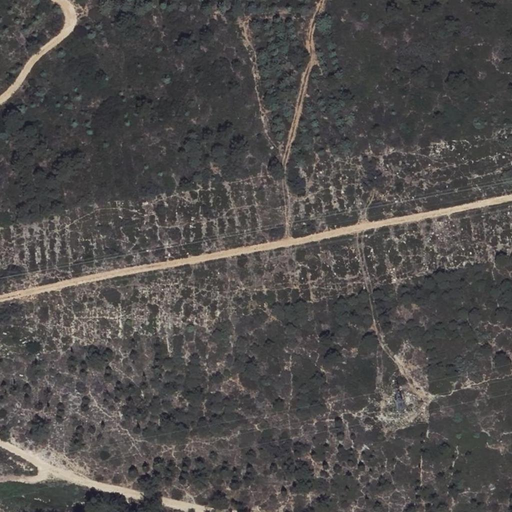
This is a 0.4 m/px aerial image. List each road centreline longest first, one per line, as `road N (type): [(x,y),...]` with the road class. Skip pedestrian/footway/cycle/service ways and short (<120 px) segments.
road 1 (track): [(0,299),(511,198)]
road 2 (track): [(204,511),(47,472),(0,444)]
road 3 (track): [(56,0),(65,9),(62,30),(0,97)]
